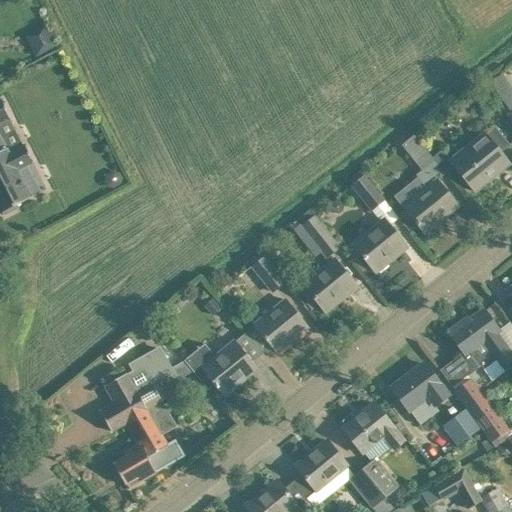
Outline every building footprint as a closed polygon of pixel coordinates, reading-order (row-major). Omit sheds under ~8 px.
[(37,57),(60,46),(49,21),(26,32),(37,57)] [(511,91),(502,73),(491,80),(509,110),(511,113),(511,112),(511,91)] [(17,205),(32,197),(18,170),(34,163),(0,98),(0,212),(3,212),(4,215),(18,208),(17,205)] [(433,158),(445,173),(454,166),(475,191),(476,191),(473,188),(494,171),(497,174),(509,164),(499,152),(509,144),(493,125),(450,160),(442,150),(433,158)] [(414,135),(402,145),(422,170),(416,175),(426,188),(404,207),(412,217),(424,232),(426,231),(428,234),(431,234),(438,229),(439,226),(437,223),(439,221),(456,207),(457,206),(445,190),(437,180),(445,173),(433,158),(414,135)] [(105,175),(103,181),(106,187),(112,188),(115,187),(120,184),(122,178),(119,173),(114,171),(108,174),(105,175)] [(352,184),(351,185),(371,210),(383,200),(363,175),(352,184)] [(329,206),(329,207),(329,209),(330,210),(330,211),(331,212),(332,213),(334,214),(336,214),(337,214),(339,213),(340,212),(341,211),(342,210),(342,209),(342,207),(342,206),(342,205),(341,203),(340,202),(339,202),(337,201),(336,201),(334,201),(333,201),(332,202),(331,203),(330,204),(329,206)] [(302,225),(322,250),(328,257),(340,247),(334,239),(315,215),(302,225)] [(366,235),(353,245),(369,264),(375,272),(388,261),(386,258),(402,244),(405,248),(406,247),(394,231),(389,225),(385,220),(381,223),(380,223),(366,235)] [(265,255),(252,265),(274,292),(285,282),(265,255)] [(300,288),(298,289),(309,302),(314,298),(319,304),(325,312),(339,301),(336,298),(353,284),(356,287),(344,271),(335,260),(334,261),(329,264),(304,285),(300,288)] [(204,306),(212,316),(221,308),(213,299),(204,306)] [(254,326),(263,336),(275,352),(304,329),(299,323),(302,320),(287,300),(254,326)] [(485,368),(497,360),(502,367),(511,359),(511,356),(495,333),(498,330),(484,310),(463,326),(461,323),(449,332),(465,354),(454,362),(464,375),(481,363),(485,368)] [(206,344),(185,361),(208,389),(214,384),(223,395),(236,384),(234,381),(254,364),(252,361),(236,341),(216,357),(206,344)] [(155,471),(182,456),(174,441),(166,445),(148,413),(163,404),(160,400),(150,382),(170,371),(158,349),(128,365),(133,374),(127,377),(125,374),(103,386),(113,403),(99,411),(111,432),(126,423),(138,445),(124,453),(126,456),(113,463),(125,484),(138,477),(140,481),(156,472),(155,471)] [(405,377),(391,388),(403,404),(408,411),(410,413),(426,401),(431,407),(435,404),(448,394),(438,381),(426,365),(413,375),(407,380),(405,377)] [(180,388),(170,371),(150,382),(160,400),(180,388)] [(455,392),(466,408),(481,428),(481,429),(491,442),(507,431),(470,380),(455,392)] [(491,390),(490,396),(492,399),(497,401),(501,398),(502,393),(500,389),(495,388),(491,390)] [(404,441),(373,403),(361,413),(362,414),(357,418),(349,415),(342,421),(343,428),(363,453),(383,437),(393,450),(404,441)] [(466,408),(442,426),(457,446),(481,428),(466,408)] [(293,481),(293,482),(306,498),(316,491),(329,480),(347,466),(339,456),(327,440),(315,450),(316,451),(297,466),(296,465),(295,465),(302,474),(293,481)] [(511,447),(508,441),(496,448),(500,455),(507,458),(511,454),(511,447)] [(372,463),(364,469),(386,497),(392,492),(399,487),(390,476),(386,479),(372,463)] [(433,485),(420,493),(428,507),(441,499),(456,491),(457,493),(466,509),(481,501),(463,468),(433,485)] [(364,469),(354,478),(368,495),(364,498),(375,511),(388,511),(394,507),(392,505),(386,497),(364,469)] [(258,495),(246,505),(250,511),(303,511),(298,505),(306,498),(293,482),(284,489),(277,480),(276,481),(277,482),(259,496),(258,495)] [(488,511),(511,511),(499,488),(481,497),(488,511)] [(413,511),(408,502),(391,511),(413,511)]
